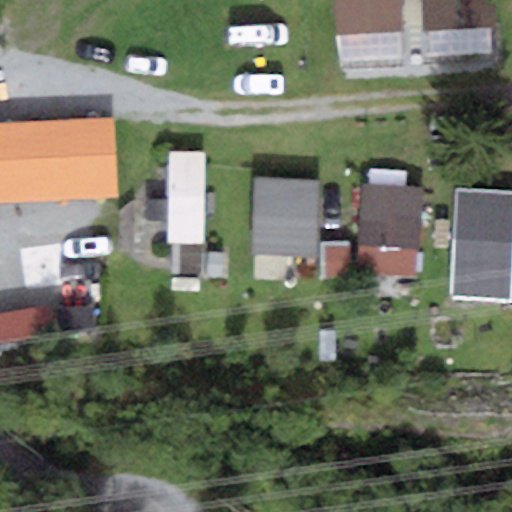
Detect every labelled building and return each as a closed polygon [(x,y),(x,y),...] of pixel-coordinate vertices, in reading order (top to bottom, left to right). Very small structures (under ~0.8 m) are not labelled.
[(434,39),(430,0),(334,0),(338,47),(434,39)] [(339,72),(400,72),(400,50),(339,49),(339,72)] [(28,144),(0,148),(0,221),(40,215),(28,144)] [(170,256),(200,256),(201,167),(170,167),(170,256)] [(319,288),(319,193),(255,193),(255,288),(319,288)] [(511,311),(511,197),(452,197),(451,311),(511,311)]
